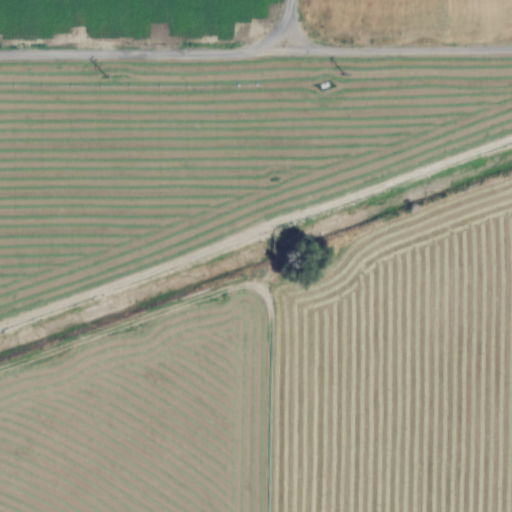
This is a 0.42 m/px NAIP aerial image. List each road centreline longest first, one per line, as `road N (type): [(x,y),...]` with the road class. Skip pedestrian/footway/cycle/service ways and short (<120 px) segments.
road 1 (residential): [(511,123),(0,322)]
road 2 (residential): [(275,49),(0,55)]
